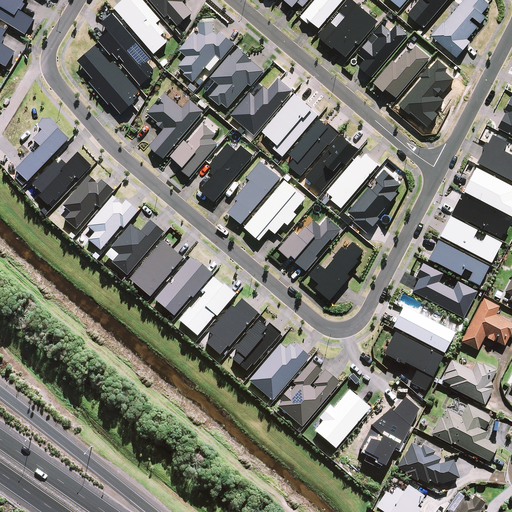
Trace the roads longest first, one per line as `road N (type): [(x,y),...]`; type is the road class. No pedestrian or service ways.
road 1 (residential): [(51,69),(120,154),(336,330),(368,315),(442,172)]
road 2 (residential): [(442,172),(233,0)]
road 3 (motorway): [(0,392),(146,511)]
road 4 (residential): [(442,172),(511,35)]
road 5 (motorway): [(0,439),(105,511)]
